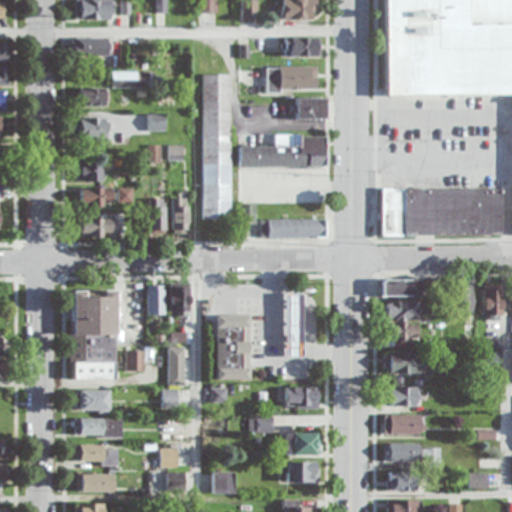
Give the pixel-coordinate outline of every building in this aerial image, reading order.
[(112,0),(74,0),(75,19),(113,19),(112,0)] [(216,0),(198,0),(198,12),(216,12),(216,0)] [(281,0),(281,20),(315,20),(315,0),(281,0)] [(511,92),(386,93),(386,0),(511,0),(511,92)] [(240,16),(256,16),(256,2),(240,2),(240,16)] [(107,37),(71,37),(71,56),(107,56),(107,37)] [(319,37),(283,37),(283,56),(319,56),(319,37)] [(314,66),(264,66),(264,91),(314,91),(314,66)] [(153,88),(153,71),(111,71),(111,88),(153,88)] [(202,74),(202,220),(231,220),(231,74),(202,74)] [(78,87),(78,106),(106,106),(106,87),(78,87)] [(324,98),(294,98),(294,119),(324,119),(324,98)] [(147,131),(165,131),(165,114),(147,114),(147,131)] [(75,139),(107,139),(107,117),(75,117),(75,139)] [(323,134),(273,134),(273,146),(238,146),(238,167),(323,168),(323,134)] [(182,145),(168,145),(168,160),(182,160),(182,145)] [(102,162),(75,162),(75,181),(102,181),(102,162)] [(78,206),(111,206),(111,188),(78,188),(78,206)] [(132,203),(132,188),(118,188),(118,203),(132,203)] [(380,188),(379,238),(498,238),(498,188),(380,188)] [(165,234),(165,198),(149,198),(149,234),(165,234)] [(187,198),(171,198),(171,234),(187,234),(187,198)] [(254,204),(239,204),(239,224),(254,224),(254,204)] [(80,219),(80,237),(113,237),(113,219),(80,219)] [(324,219),(259,219),(259,238),(324,238),(324,219)] [(420,279),(379,279),(379,296),(420,296),(420,279)] [(164,285),(146,285),(146,316),(164,316),(164,285)] [(470,285),(455,285),(455,313),(470,313),(470,285)] [(500,319),(500,285),(481,285),(481,319),(500,319)] [(132,326),(141,326),(141,286),(124,286),(124,320),(132,320),(132,326)] [(188,286),(169,286),(169,315),(188,315),(188,286)] [(71,291),(70,379),(113,379),(114,291),(71,291)] [(284,357),(300,357),(300,293),(284,293),(284,357)] [(423,319),(423,301),(385,301),(385,319),(423,319)] [(215,380),(248,380),(248,315),(215,315),(215,380)] [(384,338),(418,338),(418,322),(384,322),(384,338)] [(183,385),(183,348),(168,348),(168,385),(183,385)] [(143,351),(125,351),(125,371),(143,371),(143,351)] [(496,368),(496,351),(478,351),(478,368),(496,368)] [(422,352),(384,352),(384,373),(422,373),(422,352)] [(316,387),(284,387),(284,407),(316,407),(316,387)] [(419,406),(419,387),(384,387),(384,406),(419,406)] [(107,390),(75,390),(75,411),(107,411),(107,390)] [(162,408),(177,408),(177,390),(162,390),(162,408)] [(423,414),(384,414),(384,433),(423,433),(423,414)] [(248,433),(272,433),(272,417),(248,417),(248,433)] [(121,438),(121,418),(74,418),(74,438),(121,438)] [(321,433),(281,433),(281,455),(321,455),(321,433)] [(116,445),(74,445),(74,464),(116,464),(116,445)] [(387,462),(439,462),(439,445),(387,445),(387,462)] [(317,462),(281,462),(281,482),(317,482),(317,462)] [(212,493),(233,493),(233,471),(212,471),(212,493)] [(385,471),(385,490),(414,490),(414,471),(385,471)] [(184,472),(166,472),(166,488),(184,489),(184,472)] [(111,473),(75,473),(75,492),(111,492),(111,473)] [(315,511),(316,508),(300,508),(300,500),(283,500),(282,511),(315,511)] [(386,511),(420,511),(421,500),(386,500),(386,511)] [(74,503),(73,511),(101,511),(102,503),(74,503)]
